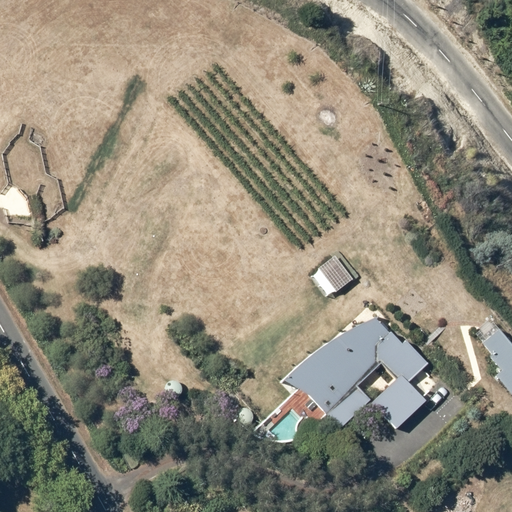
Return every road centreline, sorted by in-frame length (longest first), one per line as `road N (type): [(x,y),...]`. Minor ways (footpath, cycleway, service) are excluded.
road 1 (unclassified): [(511,169),(413,41),(369,0)]
road 2 (unclassified): [(0,352),(90,511)]
